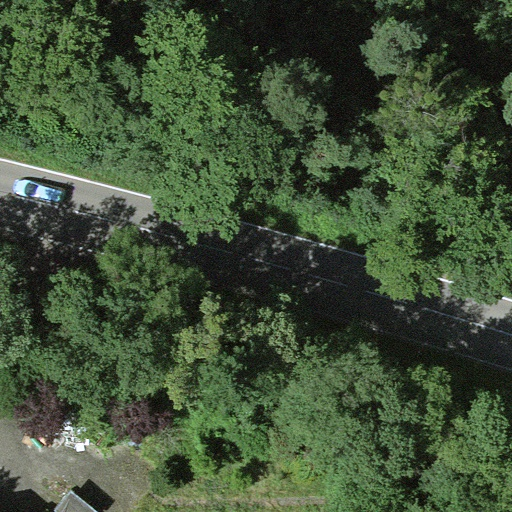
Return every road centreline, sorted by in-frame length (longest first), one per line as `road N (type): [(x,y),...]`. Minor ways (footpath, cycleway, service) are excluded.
road 1 (secondary): [(95,218),(312,270),(511,331)]
road 2 (residential): [(0,332),(95,218)]
